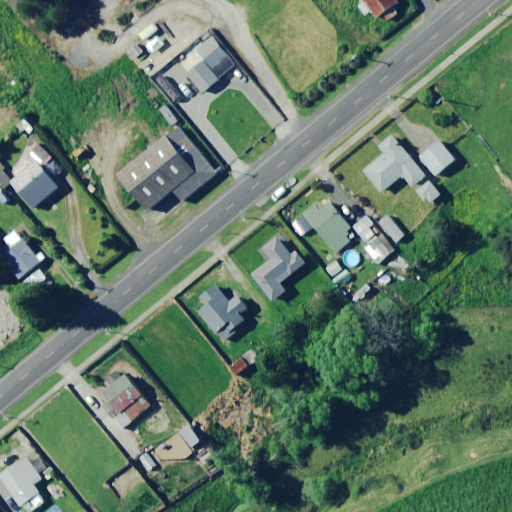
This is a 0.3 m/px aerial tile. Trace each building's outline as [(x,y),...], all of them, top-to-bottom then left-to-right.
[(242,65),(215,33),(182,60),(209,92),(242,65)] [(199,159),(170,125),(118,168),(147,203),(199,159)] [(422,166),(390,126),(376,137),(383,145),(362,162),(380,184),(400,168),(408,177),(422,166)] [(458,160),(442,141),(424,157),(440,176),(458,160)] [(63,188),(39,160),(15,182),(38,209),(63,188)] [(445,195),(434,181),(421,192),(433,206),(445,195)] [(359,227),(338,201),(324,212),(320,206),(310,214),(340,253),(355,241),(349,233),(359,227)] [(410,236),(392,215),(383,222),(401,243),(410,236)] [(374,230),(367,223),(359,230),(366,238),(374,230)] [(27,240),(19,231),(8,240),(16,249),(6,257),(24,279),(44,262),(27,240)] [(294,251),(281,235),(265,247),(275,260),(257,275),(279,302),(292,291),(285,283),(309,263),(297,248),(294,251)] [(397,251),(383,237),(374,246),(388,260),(397,251)] [(345,270),(340,261),(330,268),(336,277),(345,270)] [(258,304),(240,284),(226,297),(223,295),(203,313),(230,343),(240,333),(237,331),(249,320),(245,316),(258,304)] [(254,366),(246,357),(234,368),(241,376),(254,366)] [(157,405),(131,374),(101,399),(127,430),(157,405)] [(111,431),(97,413),(80,426),(94,444),(111,431)] [(53,473),(37,452),(4,477),(31,511),(35,511),(50,501),(37,485),(53,473)]
